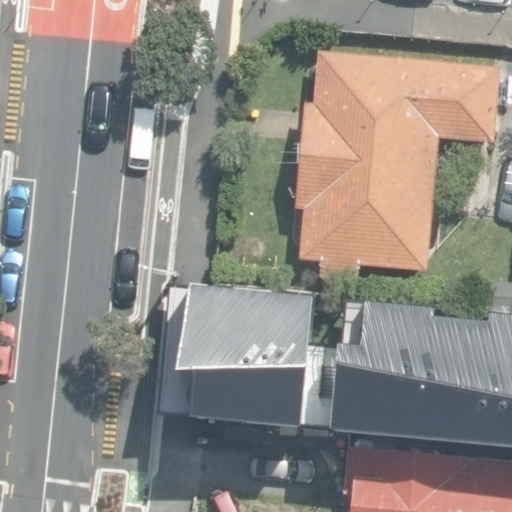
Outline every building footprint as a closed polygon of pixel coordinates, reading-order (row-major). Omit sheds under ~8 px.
[(323,277),(362,280),(364,264),(432,270),(443,136),(498,141),(504,67),(323,51),(319,103),(308,102),(299,208),(308,209),(304,259),(324,260),(323,277)] [(473,244),(511,248),(511,217),(476,214),(473,244)] [(347,301),(223,290),(200,421),(335,435),(347,301)] [(511,317),(347,301),(335,435),(511,448),(511,317)] [(511,511),(511,459),(351,446),(347,491),(356,492),(354,511),(511,511)]
